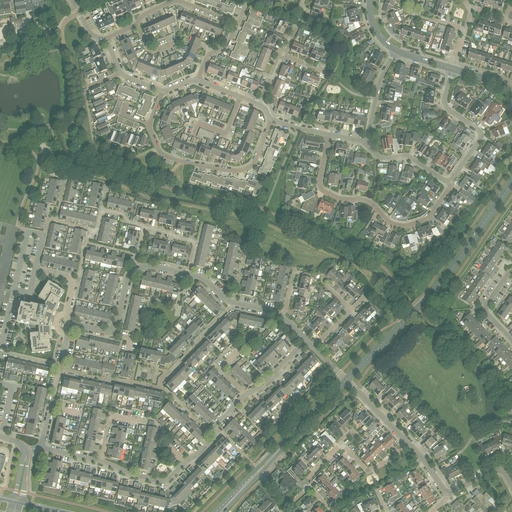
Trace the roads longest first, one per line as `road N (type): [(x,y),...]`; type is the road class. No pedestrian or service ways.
road 1 (tertiary): [(346,380),(443,279),(511,183)]
road 2 (unclassified): [(449,182),(424,219),(390,221),(368,201),(318,185),(328,134)]
road 3 (unclassified): [(271,119),(251,166),(236,171),(180,161),(160,153),(149,128),(162,91)]
road 4 (tertiary): [(221,511),(346,380)]
road 5 (residential): [(103,39),(175,1),(236,24)]
road 6 (unclassified): [(449,182),(477,132),(444,106),(453,69)]
road 7 (residential): [(100,461),(164,481),(210,441)]
road 8 (residential): [(39,446),(72,327)]
road 9 (residential): [(216,423),(306,340)]
